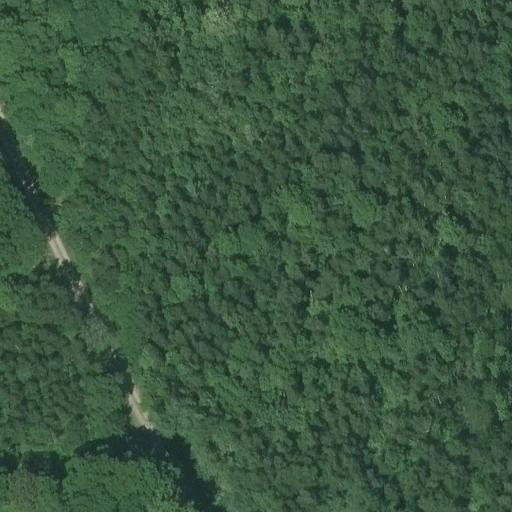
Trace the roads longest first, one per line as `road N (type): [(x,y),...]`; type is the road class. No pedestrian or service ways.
road 1 (track): [(0,124),(123,384),(194,511)]
road 2 (track): [(0,487),(161,455)]
